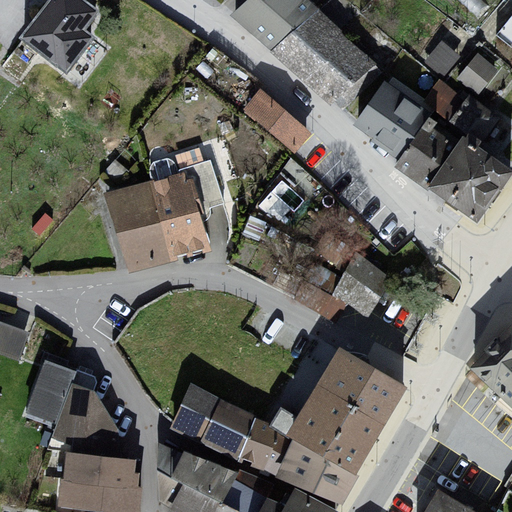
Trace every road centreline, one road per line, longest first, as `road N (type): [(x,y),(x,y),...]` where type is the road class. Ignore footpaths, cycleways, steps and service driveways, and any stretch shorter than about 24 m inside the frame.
road 1 (unclassified): [(445,235),(310,102),(183,0)]
road 2 (residential): [(438,385),(364,511)]
road 3 (residential): [(496,270),(438,385)]
